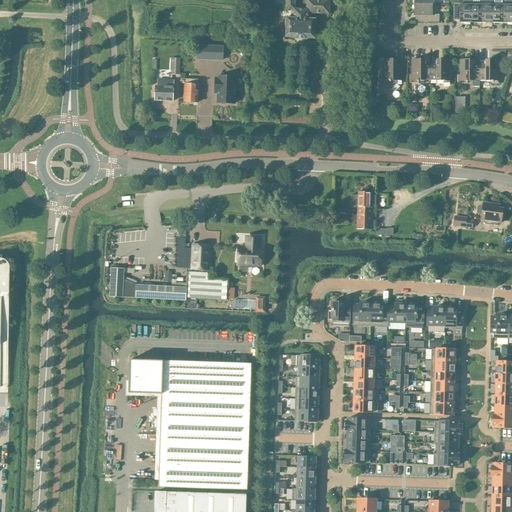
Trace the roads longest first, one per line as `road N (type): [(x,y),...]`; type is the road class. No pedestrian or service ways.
road 1 (unclassified): [(132,168),(247,164),(453,174)]
road 2 (secondary): [(36,511),(55,229)]
road 3 (residential): [(511,296),(325,284),(316,292),(318,336)]
road 4 (residential): [(318,336),(339,350),(338,391),(325,414),(325,511)]
road 5 (residential): [(386,0),(391,41),(511,42)]
